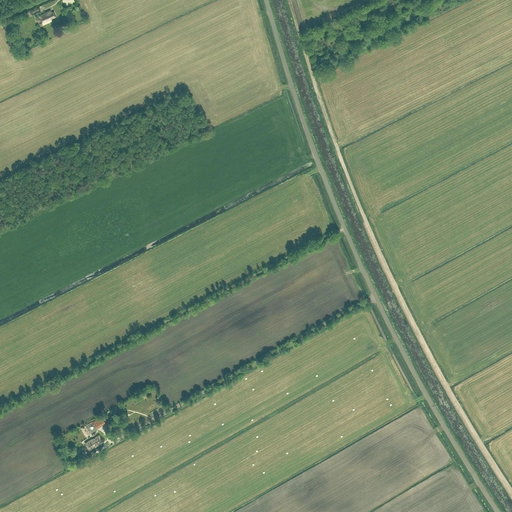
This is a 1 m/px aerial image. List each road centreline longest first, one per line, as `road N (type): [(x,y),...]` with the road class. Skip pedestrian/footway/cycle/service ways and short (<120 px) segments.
road 1 (unclassified): [(498,511),(365,277),(312,149),(266,0)]
road 2 (track): [(511,492),(391,282),(304,59)]
